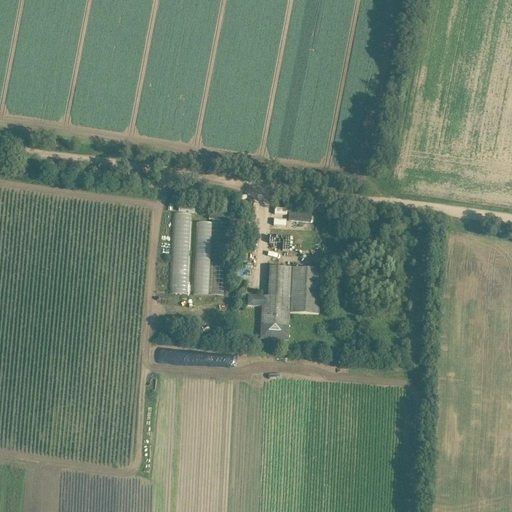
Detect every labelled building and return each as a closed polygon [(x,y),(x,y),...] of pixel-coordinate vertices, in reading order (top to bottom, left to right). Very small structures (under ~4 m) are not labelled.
[(195,208),(184,207),(179,206),(178,212),(194,214),(195,209),(195,208)] [(289,214),(288,222),(311,224),(311,216),(289,214)] [(191,216),(173,215),(170,295),(188,296),(191,216)] [(225,225),(196,224),(193,295),(222,297),(225,225)] [(261,308),(260,341),(289,342),(290,314),(318,316),(320,270),(269,268),(268,298),(247,297),(247,308),(261,308)]
